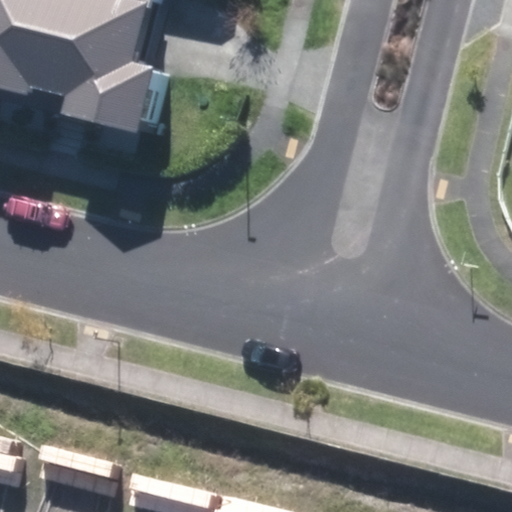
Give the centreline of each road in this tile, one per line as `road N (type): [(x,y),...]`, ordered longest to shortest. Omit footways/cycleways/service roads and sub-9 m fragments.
road 1 (residential): [(455,0),(363,346)]
road 2 (residential): [(276,323),(361,0)]
road 3 (residential): [(0,253),(276,323)]
road 4 (residential): [(363,346),(511,384)]
